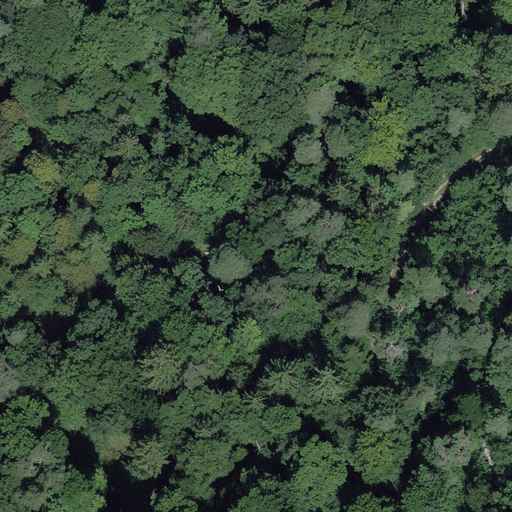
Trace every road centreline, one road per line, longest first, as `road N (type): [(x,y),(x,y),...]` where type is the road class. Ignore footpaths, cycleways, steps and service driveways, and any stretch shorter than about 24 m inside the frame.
road 1 (track): [(0,365),(37,328),(190,268),(279,199),(398,86),(511,43)]
road 2 (track): [(511,110),(467,165),(343,423),(330,511)]
